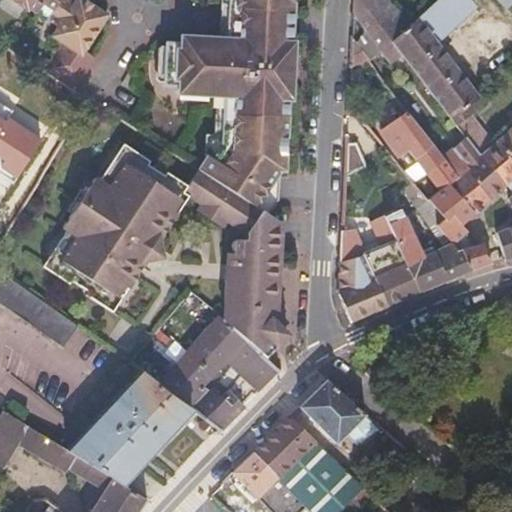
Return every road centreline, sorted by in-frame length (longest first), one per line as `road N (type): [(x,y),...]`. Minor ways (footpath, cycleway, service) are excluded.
road 1 (unclassified): [(341,0),(324,353)]
road 2 (residential): [(324,353),(166,511)]
road 3 (unclassified): [(511,278),(324,353)]
